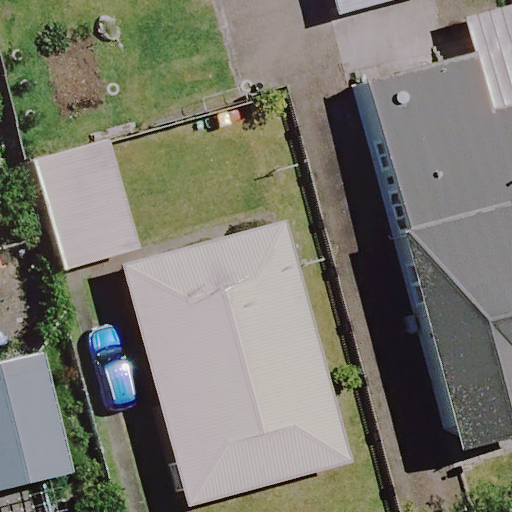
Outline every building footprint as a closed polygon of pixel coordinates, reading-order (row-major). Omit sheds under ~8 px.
[(421,0),(313,0),(324,39),(425,12),(421,0)] [(441,470),(511,452),(511,57),(348,98),(441,470)] [(95,142),(19,162),(50,282),(125,263),(95,142)] [(280,236),(106,280),(164,511),(204,511),(341,478),(280,236)] [(31,358),(0,365),(0,493),(60,479),(31,358)]
